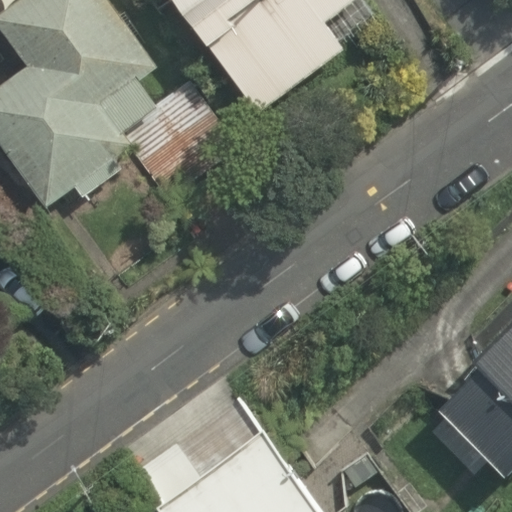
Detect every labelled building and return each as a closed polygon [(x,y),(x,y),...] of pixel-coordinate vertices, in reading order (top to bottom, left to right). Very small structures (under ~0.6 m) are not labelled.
[(227,134),(121,0),(0,0),(0,33),(23,63),(0,81),(0,146),(46,205),(70,186),(81,200),(130,161),(154,192),(227,134)] [(174,0),(252,111),(347,45),(323,11),(338,0),(174,0)] [(0,224),(0,249),(11,232),(0,224)] [(511,466),(511,322),(433,400),(505,473),(511,466)] [(178,435),(131,467),(159,507),(151,511),(321,511),(263,425),(200,468),(178,435)]
